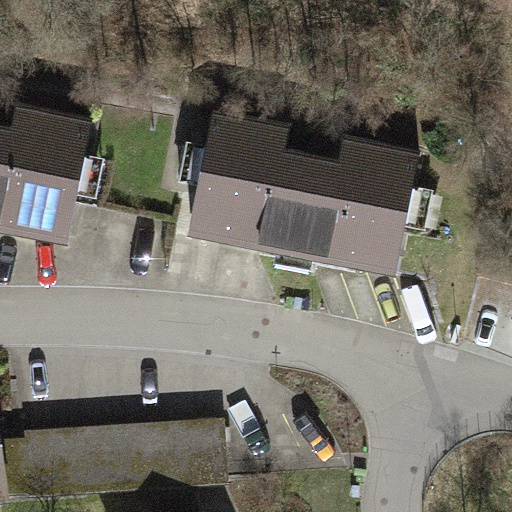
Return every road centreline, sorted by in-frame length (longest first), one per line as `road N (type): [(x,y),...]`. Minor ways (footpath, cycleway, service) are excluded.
road 1 (residential): [(0,315),(223,320),(420,362)]
road 2 (residential): [(392,511),(395,445),(420,362)]
